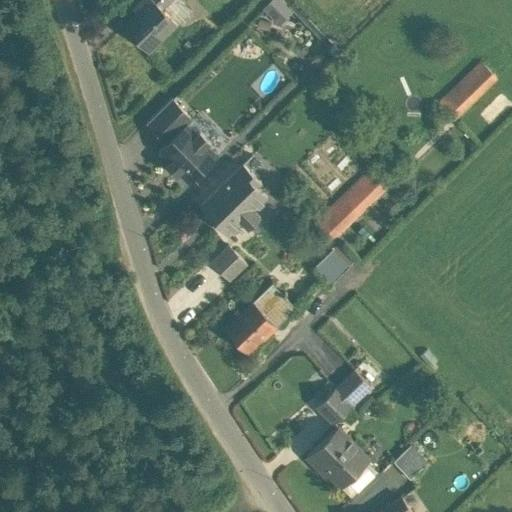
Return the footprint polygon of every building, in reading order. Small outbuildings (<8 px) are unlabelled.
[(146,0),(124,21),(157,56),(184,29),(167,12),(179,0),(146,0)] [(279,22),(293,10),(283,0),(270,0),(264,6),(279,22)] [(460,112),(498,75),(481,57),(443,94),(460,112)] [(197,184),(227,156),(195,123),(199,119),(181,100),(154,126),(170,142),(163,149),(197,184)] [(229,234),(272,192),(239,160),(197,202),(229,234)] [(327,212),(347,228),(386,181),(366,165),(327,212)] [(339,238),(313,263),(330,281),(356,256),(339,238)] [(209,258),(230,279),(248,261),(228,240),(209,258)] [(261,303),(231,334),(256,358),(286,327),(261,303)] [(353,366),(314,403),(332,421),(371,384),(353,366)] [(345,424),(311,458),(343,489),(376,455),(345,424)] [(394,458),(410,475),(428,459),(411,441),(394,458)] [(418,511),(406,495),(381,511),(418,511)]
